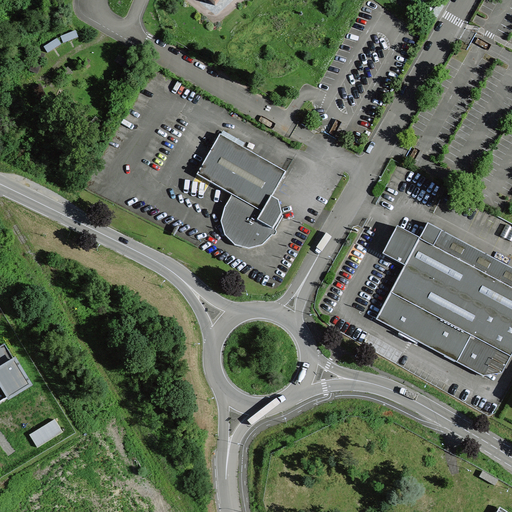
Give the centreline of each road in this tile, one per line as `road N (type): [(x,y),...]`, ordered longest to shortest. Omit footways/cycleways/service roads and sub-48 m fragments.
road 1 (residential): [(466,0),(286,316)]
road 2 (secondary): [(0,183),(179,276),(226,325)]
road 3 (secondary): [(378,386),(511,458)]
